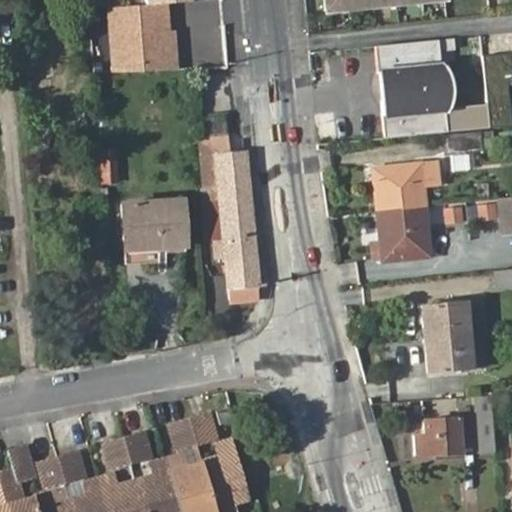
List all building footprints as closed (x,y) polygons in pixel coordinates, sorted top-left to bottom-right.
[(325,0),(326,9),(413,0),(325,0)] [(166,32),(164,3),(146,5),(109,8),(113,73),(169,72),(166,32)] [(173,31),(166,32),(169,72),(175,72),(173,31)] [(385,136),(447,130),(445,114),(445,108),(443,88),(441,65),(439,57),(439,51),(455,49),(454,36),(376,43),(385,136)] [(511,49),(484,51),(487,80),(511,78),(511,49)] [(443,88),(445,108),(448,108),(451,100),(452,90),(452,87),(452,85),(451,79),(450,74),(448,70),(446,65),(445,65),(441,65),(443,88)] [(443,134),(445,149),(480,145),(479,130),(443,134)] [(239,144),(214,155),(212,155),(221,238),(210,240),(212,261),(222,260),(226,289),(257,286),(256,268),(252,233),(239,144)] [(100,148),(100,184),(118,184),(118,148),(100,148)] [(375,178),(377,208),(422,204),(421,182),(430,181),(428,162),(381,166),(374,167),(375,178)] [(511,194),(499,196),(503,229),(511,227),(511,194)] [(144,249),(156,248),(184,246),(181,201),(141,203),(144,249)] [(120,204),(124,250),(144,249),(141,203),(120,204)] [(422,204),(377,208),(382,258),(426,254),(422,204)] [(463,205),(444,208),(447,225),(465,222),(463,205)] [(144,249),(144,263),(157,262),(156,248),(144,249)] [(125,264),(144,263),(144,249),(124,250),(125,264)] [(511,266),(495,268),(496,286),(511,284),(511,266)] [(257,286),(226,289),(226,300),(257,297),(257,286)] [(464,301),(467,335),(484,334),(481,300),(464,301)] [(424,339),(467,335),(464,301),(421,304),(424,339)] [(484,334),(467,335),(470,367),(486,366),(484,334)] [(470,367),(467,335),(424,339),(427,371),(470,367)] [(479,451),(493,450),(493,440),(490,395),(474,396),(479,451)] [(213,440),(206,415),(187,420),(194,446),(213,440)] [(449,444),(458,443),(470,442),(469,416),(422,418),(422,433),(414,434),(415,454),(449,451),(449,444)] [(194,446),(187,420),(170,425),(177,450),(194,446)] [(148,459),(141,434),(121,439),(129,464),(148,459)] [(129,464),(121,439),(103,445),(110,470),(129,464)] [(240,499),(246,498),(231,441),(223,444),(224,447),(214,449),(216,458),(199,463),(213,511),(235,511),(233,501),(231,498),(239,496),(240,499)] [(458,451),(458,443),(449,444),(449,451),(458,451)] [(33,478),(29,466),(23,447),(6,452),(11,469),(13,474),(5,476),(4,471),(0,472),(0,491),(6,511),(35,511),(32,499),(22,502),(16,483),(33,478)] [(82,478),(74,453),(55,459),(62,484),(82,478)] [(213,511),(199,463),(183,468),(181,459),(172,462),(171,458),(164,461),(178,511),(187,511),(194,509),(194,511),(213,511)] [(62,484),(55,459),(38,463),(46,489),(62,484)] [(178,511),(164,461),(156,463),(157,467),(150,469),(152,477),(134,482),(143,511),(178,511)] [(143,511),(134,482),(114,488),(112,480),(104,482),(103,479),(97,480),(106,511),(143,511)] [(86,496),(67,501),(70,511),(106,511),(97,480),(88,483),(89,487),(83,489),(86,496)] [(40,497),(32,499),(35,511),(70,511),(67,501),(51,506),(49,498),(41,501),(40,497)]
